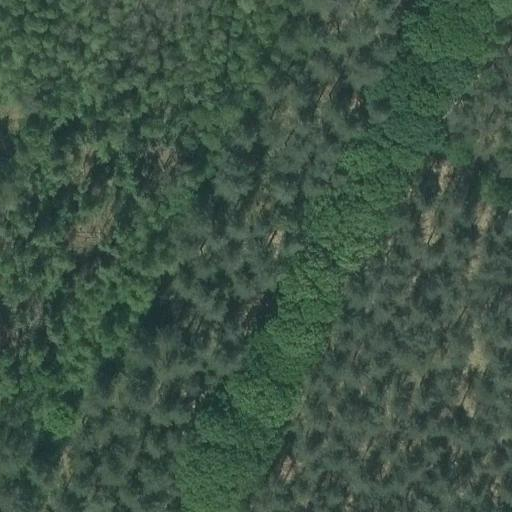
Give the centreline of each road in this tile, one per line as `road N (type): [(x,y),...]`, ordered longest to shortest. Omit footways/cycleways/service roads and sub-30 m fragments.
road 1 (track): [(215,511),(412,136)]
road 2 (track): [(412,136),(483,0)]
